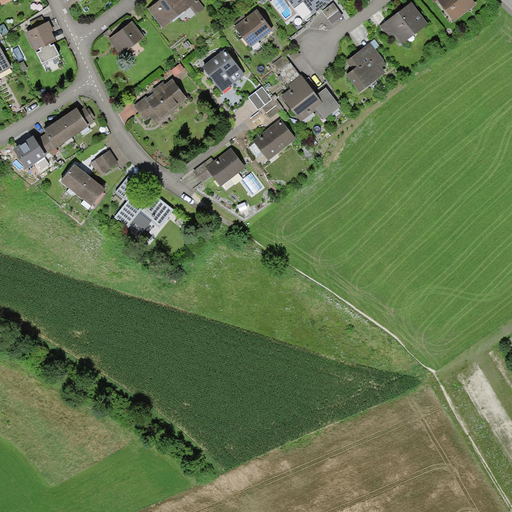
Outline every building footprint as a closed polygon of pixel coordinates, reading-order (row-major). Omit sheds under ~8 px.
[(198,0),(158,0),(148,8),(163,27),(190,7),(196,14),(205,8),(198,0)] [(331,1),(329,0),(287,0),(294,8),(303,1),(313,15),(331,1)] [(439,0),(455,20),(477,3),(473,0),(439,0)] [(410,2),(381,25),(391,38),(395,34),(402,43),(427,24),(410,2)] [(333,3),(322,11),(327,18),(338,10),(333,3)] [(257,9),(235,26),(251,47),(273,30),(257,9)] [(133,21),(108,39),(120,55),(145,37),(133,21)] [(57,42),(47,22),(25,32),(36,53),(57,42)] [(384,60),(370,42),(347,60),(354,69),(347,74),(360,91),(385,72),(379,63),(384,60)] [(0,71),(11,66),(0,45),(0,71)] [(225,49),(203,66),(222,91),(245,74),(225,49)] [(290,88),(281,95),(300,120),(316,108),(323,103),(317,95),(301,75),(288,85),(290,88)] [(186,98),(172,79),(134,106),(148,125),(186,98)] [(248,97),(258,110),(262,107),(272,99),(262,86),(248,97)] [(323,103),(316,108),(324,119),(340,106),(326,88),(317,95),(323,103)] [(280,110),(272,99),(262,107),(270,118),(280,110)] [(77,108),(43,130),(46,133),(56,148),(89,126),(77,108)] [(280,119),(253,141),(269,160),(296,139),(280,119)] [(56,148),(46,133),(34,141),(44,156),(56,148)] [(34,141),(32,138),(16,149),(27,167),(44,156),(34,141)] [(245,167),(230,148),(213,161),(211,158),(194,172),(203,183),(212,175),(220,186),(245,167)] [(110,150),(95,159),(103,172),(118,163),(110,150)] [(106,189),(74,164),(60,182),(92,207),(106,189)] [(174,209),(129,175),(116,192),(127,200),(114,217),(128,227),(139,213),(159,228),(174,209)]
